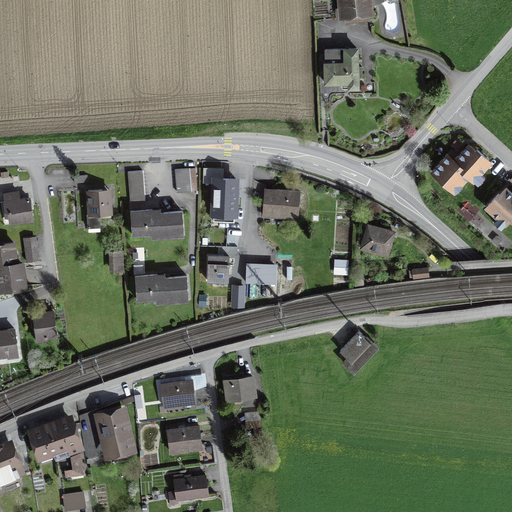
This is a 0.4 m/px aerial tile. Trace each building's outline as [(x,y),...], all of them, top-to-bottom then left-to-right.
[(339,0),(341,14),(368,12),(368,3),(385,2),(385,0),(339,0)] [(355,90),(355,49),(325,49),(325,85),(344,84),(344,90),(355,90)] [(458,138),(450,146),(454,151),(462,142),(458,138)] [(426,174),(450,195),(464,180),(470,185),(488,165),(467,146),(452,162),(443,154),(426,174)] [(142,169),(128,171),(131,200),(145,198),(142,169)] [(190,171),(175,171),(176,194),(191,193),(190,171)] [(89,173),(75,175),(76,183),(90,181),(89,173)] [(232,216),(233,177),(212,177),(212,216),(232,216)] [(21,188),(3,191),(9,224),(38,219),(34,195),(22,197),(21,188)] [(114,213),(112,188),(88,190),(89,215),(114,213)] [(511,225),(511,197),(503,188),(489,203),(499,213),(493,222),(501,228),(508,221),(511,225)] [(297,220),(299,193),(264,190),(262,217),(297,220)] [(136,238),(169,235),(166,208),(134,211),(136,238)] [(387,254),(394,232),(369,225),(363,247),(387,254)] [(39,257),(36,235),(24,237),(26,259),(39,257)] [(18,239),(0,242),(0,281),(2,293),(33,289),(29,260),(21,261),(18,239)] [(123,249),(112,250),(112,272),(124,271),(123,249)] [(226,283),(226,257),(205,257),(205,283),(226,283)] [(346,259),(336,259),(336,274),(346,274),(346,259)] [(276,266),(247,265),(247,283),(275,284),(276,266)] [(431,276),(430,266),(414,269),(415,278),(431,276)] [(173,300),(171,272),(139,274),(140,298),(159,297),(159,300),(173,300)] [(244,286),(232,286),(232,307),(244,307),(244,286)] [(38,340),(60,337),(56,309),(34,313),(38,340)] [(0,356),(18,353),(14,324),(0,326),(0,356)] [(344,361),(351,368),(373,345),(358,331),(350,340),(340,351),(347,357),(344,361)] [(256,394),(253,371),(222,375),(225,399),(256,394)] [(163,404),(195,399),(192,378),(160,382),(163,404)] [(110,460),(133,455),(122,408),(100,413),(110,460)] [(87,412),(43,428),(54,457),(81,447),(84,456),(100,450),(87,412)] [(260,418),(245,420),(246,428),(261,426),(260,418)] [(170,447),(202,443),(200,424),(168,428),(170,447)] [(0,484),(28,474),(15,441),(0,446),(0,484)] [(71,468),(65,469),(65,478),(83,474),(79,453),(71,457),(71,468)] [(178,496),(208,492),(205,473),(173,478),(175,491),(169,492),(171,506),(180,505),(178,496)]
